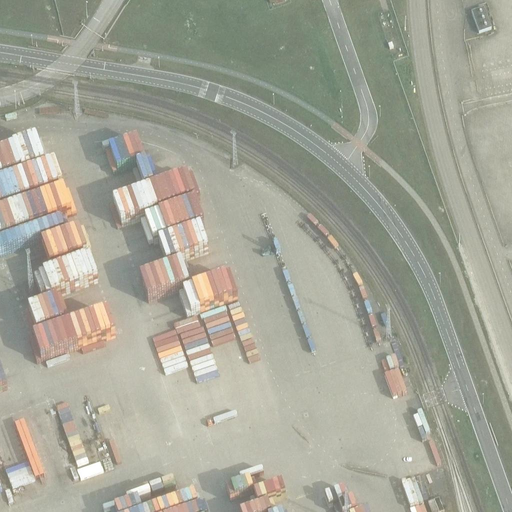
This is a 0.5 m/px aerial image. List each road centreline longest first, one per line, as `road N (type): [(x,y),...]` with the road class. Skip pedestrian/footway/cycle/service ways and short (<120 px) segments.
road 1 (unclassified): [(510,511),(425,277),(342,166)]
road 2 (unclassified): [(342,166),(265,116),(186,85),(0,53)]
road 3 (unclassified): [(342,166),(367,117),(328,0)]
